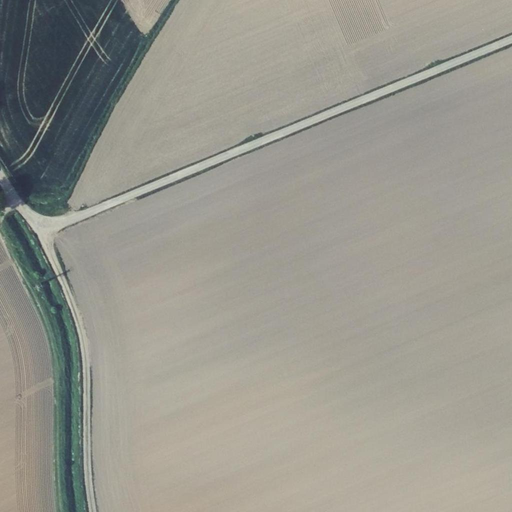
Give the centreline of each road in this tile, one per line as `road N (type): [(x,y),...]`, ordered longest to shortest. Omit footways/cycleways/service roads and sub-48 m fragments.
road 1 (unclassified): [(42,232),(511,39)]
road 2 (track): [(92,511),(84,345),(42,232)]
